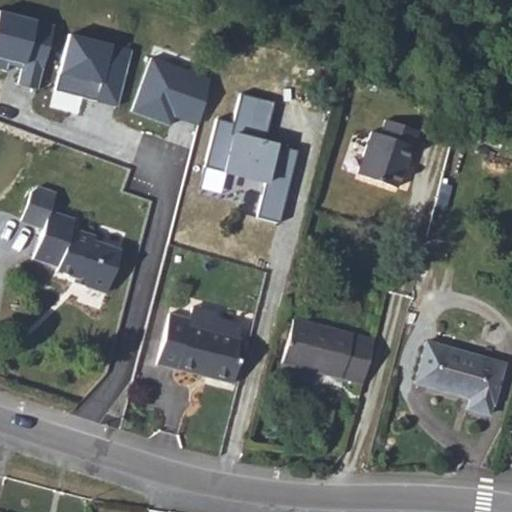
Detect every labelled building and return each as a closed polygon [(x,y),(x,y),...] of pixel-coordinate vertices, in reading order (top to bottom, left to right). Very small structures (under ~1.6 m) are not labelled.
[(16,86),(39,91),(53,24),(0,12),(0,70),(5,71),(7,60),(21,63),(16,86)] [(54,90),(117,106),(131,51),(68,35),(54,90)] [(171,115),(197,124),(214,75),(149,53),(129,113),(168,126),(171,115)] [(259,219),(278,224),(298,150),(261,140),(272,100),(240,92),(232,121),(214,117),(200,166),(268,184),(259,219)] [(412,127),(379,116),(374,132),(366,129),(352,170),(391,183),(399,159),(401,159),(412,127)] [(41,224),(30,260),(86,278),(84,284),(109,292),(124,247),(98,239),(100,234),(71,226),(73,219),(49,212),(55,193),(33,186),(23,218),(41,224)] [(278,270),(288,273),(295,247),(275,242),(271,256),(281,258),(278,270)] [(229,381),(236,356),(230,354),(235,336),(233,335),(236,321),(212,314),(214,309),(189,303),(186,314),(165,308),(151,361),(229,381)] [(284,359),(362,379),(374,333),(295,313),(284,359)] [(501,364),(424,340),(411,382),(464,399),(461,408),(485,415),(501,364)]
